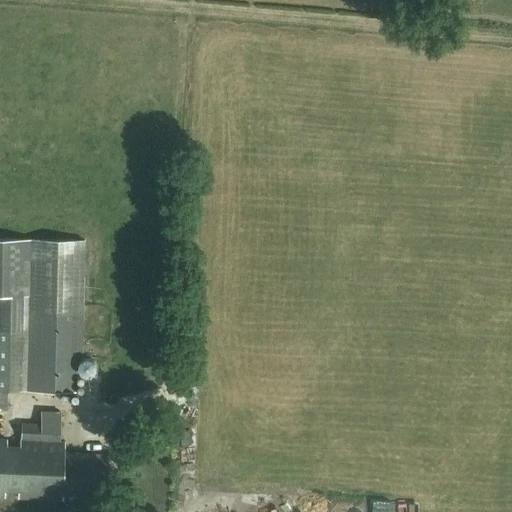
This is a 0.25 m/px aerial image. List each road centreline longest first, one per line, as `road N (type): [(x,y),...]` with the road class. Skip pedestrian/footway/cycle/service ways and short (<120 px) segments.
road 1 (track): [(108,511),(115,436),(124,420),(167,390),(170,376),(182,9)]
road 2 (track): [(511,35),(52,0)]
